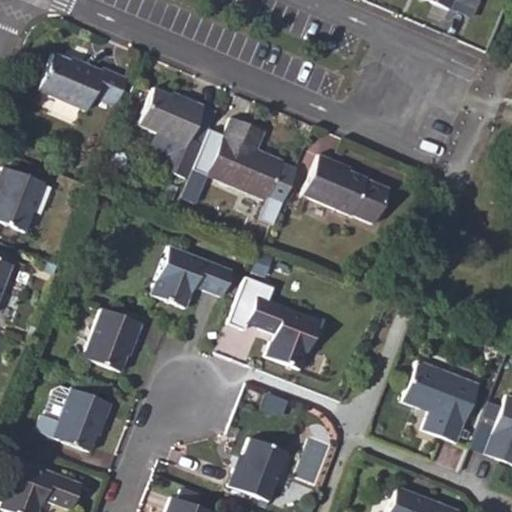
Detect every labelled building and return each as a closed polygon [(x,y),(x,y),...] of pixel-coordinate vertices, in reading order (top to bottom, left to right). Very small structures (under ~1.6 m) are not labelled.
[(426,0),(447,8),(449,0),(426,0)] [(34,89),(82,108),(87,95),(111,104),(123,74),(99,64),(98,67),(82,61),(81,64),(49,51),(34,89)] [(149,128),(178,139),(171,156),(167,154),(162,166),(185,175),(212,110),(197,104),(179,97),(178,99),(149,87),(134,122),(149,128)] [(202,176),(262,200),(278,161),(251,150),(260,131),(226,118),(202,176)] [(142,144),(167,154),(171,156),(178,139),(149,128),(142,144)] [(345,214),(370,224),(384,189),(359,179),(359,177),(331,166),(332,162),(313,155),(297,196),(345,216),(345,214)] [(0,222),(19,230),(39,180),(0,165),(0,222)] [(147,295),(182,308),(191,286),(219,296),(229,269),(166,246),(147,295)] [(265,300),(271,287),(242,276),(225,322),(242,328),(245,321),(273,331),(264,354),(299,367),(318,318),(265,300)] [(80,356),(116,371),(129,337),(132,339),(139,323),(99,308),(80,356)] [(416,428),(450,441),(473,383),(413,362),(397,404),(421,413),(416,428)] [(100,420),(107,403),(67,387),(66,388),(57,384),(50,387),(40,413),(38,412),(31,428),(48,435),(85,449),(97,419),(100,420)] [(480,453),(511,465),(511,399),(502,396),(480,453)] [(223,485),(264,501),(284,452),(246,437),(234,468),(231,467),(223,485)] [(0,497),(0,508),(9,511),(34,511),(40,498),(66,508),(77,482),(16,458),(0,497)] [(209,511),(190,504),(195,489),(174,482),(169,496),(168,495),(161,511),(209,511)] [(382,511),(452,511),(453,509),(392,487),(382,511)]
